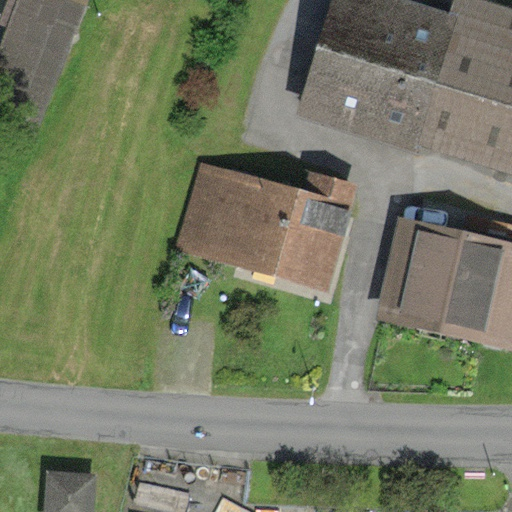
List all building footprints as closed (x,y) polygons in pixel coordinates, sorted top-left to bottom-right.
[(31,0),(21,0),(0,60),(0,111),(36,125),(77,17),(31,0)] [(388,123),(511,162),(511,58),(488,51),(499,16),(458,4),(447,38),(353,7),(322,107),(388,123)] [(312,185),(307,205),(201,175),(181,242),(326,282),(350,196),(312,185)] [(511,255),(403,231),(386,309),(510,338),(511,329),(511,255)] [(53,479),(50,511),(86,511),(88,482),(53,479)]
